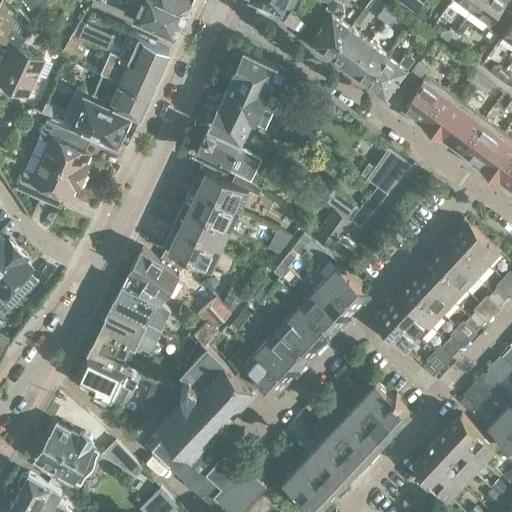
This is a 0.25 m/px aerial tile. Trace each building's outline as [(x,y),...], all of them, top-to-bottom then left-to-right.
[(0,38),(3,40),(19,6),(14,0),(0,0),(0,1),(0,38)] [(187,8),(167,0),(128,0),(124,10),(174,32),(182,16),(183,17),(187,8)] [(167,0),(187,8),(190,0),(167,0)] [(260,0),(262,2),(270,5),(269,8),(279,15),(285,1),(294,4),(296,0),(260,0)] [(331,53),(352,24),(343,18),(347,12),(345,2),(342,0),(330,0),(325,8),(331,12),(312,38),(321,45),(323,48),(327,51),(330,52),(331,53)] [(421,0),(402,0),(416,10),(423,1),(421,0)] [(450,0),(449,2),(466,15),(476,0),(450,0)] [(481,32),(491,39),(511,11),(502,4),(504,0),(476,0),(466,15),(484,27),(481,32)] [(384,20),(394,6),(387,1),(377,15),(384,20)] [(427,4),(423,1),(416,10),(425,17),(429,12),(427,4)] [(74,32),(86,11),(73,3),(56,31),(69,39),(74,32)] [(27,93),(44,56),(21,45),(32,22),(19,6),(3,40),(14,45),(0,74),(0,80),(12,86),(11,88),(13,92),(20,95),(23,94),(24,92),(27,93)] [(352,24),(356,27),(369,9),(365,6),(352,24)] [(400,11),(394,6),(384,20),(390,24),(400,11)] [(285,19),(294,26),(300,18),(291,11),(285,19)] [(163,62),(169,48),(129,30),(124,44),(112,40),(115,33),(85,21),(79,35),(108,47),(108,48),(117,52),(161,71),(165,62),(163,62)] [(341,60),(350,66),(370,38),(356,27),(352,24),(331,53),(333,54),(334,56),(338,59),(341,60)] [(416,35),(426,42),(431,33),(422,26),(416,35)] [(440,32),(449,39),(455,30),(451,27),(443,28),(440,32)] [(449,39),(458,45),(461,41),(460,34),(455,30),(449,39)] [(82,37),(74,32),(69,39),(64,47),(71,55),(82,37)] [(364,78),(367,79),(368,80),(389,52),(370,38),(350,66),(358,73),(360,75),(364,78)] [(227,84),(273,104),(279,90),(290,95),(301,81),(275,63),(244,48),(235,69),(234,69),(227,84)] [(408,66),(415,56),(407,50),(400,60),(389,52),(368,80),(370,81),(372,84),(375,87),(378,88),(387,94),(408,66)] [(115,61),(110,73),(109,74),(150,93),(156,77),(158,78),(161,71),(117,52),(113,61),(115,61)] [(422,118),(421,119),(422,120),(447,86),(428,72),(431,68),(420,60),(400,87),(410,94),(403,104),(405,106),(406,109),(412,114),(415,113),(422,118)] [(502,78),(508,69),(502,64),(493,65),(490,70),(502,78)] [(478,84),(485,76),(474,68),(468,76),(478,84)] [(508,69),(502,78),(508,82),(511,78),(511,70),(508,69)] [(142,115),(145,106),(144,105),(150,93),(109,74),(110,73),(106,71),(95,94),(142,115)] [(485,76),(478,84),(489,92),(495,84),(485,76)] [(273,104),(227,84),(220,100),(221,100),(210,122),(241,136),(251,114),(265,121),(273,104)] [(447,86),(422,120),(441,134),(466,100),(447,86)] [(117,140),(129,113),(84,93),(77,108),(62,102),(56,116),(106,138),(107,136),(117,140)] [(466,100),(441,134),(442,134),(443,134),(444,135),(445,138),(450,142),(454,142),(461,147),(485,115),(466,100)] [(480,161),(479,162),(480,162),(505,129),(485,115),(461,147),(469,153),(469,156),(475,161),(478,160),(480,161)] [(86,148),(91,137),(47,117),(39,134),(50,139),(43,156),(84,174),(89,163),(85,161),(90,149),(86,148)] [(251,176),(261,155),(239,140),(209,125),(204,134),(205,134),(198,150),(251,176)] [(499,177),(511,159),(511,134),(505,129),(480,162),(499,177)] [(271,145),(254,133),(247,142),(264,154),(271,145)] [(390,146),(384,154),(395,162),(401,153),(390,146)] [(79,186),(84,174),(43,156),(35,173),(24,169),(17,185),(61,205),(66,194),(69,195),(74,184),(79,186)] [(384,169),(365,156),(357,168),(375,181),(384,169)] [(511,159),(499,177),(500,177),(500,176),(507,182),(508,185),(511,188),(511,159)] [(190,184),(241,208),(250,187),(258,191),(261,185),(249,176),(245,185),(200,163),(190,184)] [(190,184),(181,204),(232,227),(241,208),(190,184)] [(181,204),(172,223),(222,247),(232,227),(181,204)] [(351,217),(334,205),(315,232),(332,244),(351,217)] [(464,215),(458,222),(465,228),(459,234),(488,261),(500,248),(464,215)] [(163,243),(213,266),(222,247),(172,223),(163,243)] [(270,244),(283,249),(291,229),(278,223),(270,244)] [(0,263),(19,245),(10,236),(6,240),(0,233),(0,263)] [(441,241),(476,274),(488,261),(459,234),(453,240),(446,234),(441,241)] [(298,250),(306,240),(300,236),(292,246),(298,250)] [(436,259),(465,286),(476,274),(441,241),(435,246),(442,252),(436,259)] [(166,247),(161,255),(143,244),(129,266),(146,277),(140,285),(160,298),(185,260),(166,247)] [(0,307),(5,312),(39,278),(30,269),(33,267),(24,258),(28,254),(19,245),(0,263),(0,307)] [(281,259),(287,264),(295,254),(289,249),(281,259)] [(287,264),(281,259),(274,269),(280,273),(287,264)] [(417,265),(453,298),(465,286),(436,259),(430,265),(424,259),(417,265)] [(324,276),(353,303),(360,296),(366,303),(372,297),(336,263),(324,276)] [(419,277),(413,284),(441,311),(453,298),(417,265),(412,271),(419,277)] [(161,327),(166,316),(150,308),(156,296),(137,288),(143,277),(129,268),(123,281),(122,281),(115,295),(111,303),(161,327)] [(260,286),(266,291),(275,280),(269,275),(260,286)] [(313,288),(349,321),(354,315),(348,309),(353,303),(324,276),(313,288)] [(401,283),(394,290),(430,323),(441,311),(413,284),(407,290),(401,283)] [(498,284),(493,289),(503,299),(508,293),(498,284)] [(266,291),(260,286),(253,295),(259,300),(266,291)] [(302,300),(331,327),(337,321),(343,327),(349,321),(313,288),(302,300)] [(498,304),(503,299),(493,289),(488,294),(498,304)] [(396,302),(390,309),(418,336),(430,323),(394,290),(389,295),(396,302)] [(217,296),(205,307),(202,309),(210,318),(216,324),(230,311),(217,296)] [(290,313),(325,346),(331,340),(325,333),(331,327),(302,300),(290,313)] [(239,312),(245,317),(254,307),(248,302),(239,312)] [(108,312),(101,326),(135,342),(141,329),(156,337),(161,327),(111,303),(107,311),(108,312)] [(406,349),(407,348),(418,336),(390,309),(384,314),(378,308),(371,316),(406,349)] [(475,309),(470,314),(480,324),(485,318),(475,309)] [(245,317),(239,312),(232,322),(238,326),(245,317)] [(278,325),(308,352),(314,345),(320,352),(325,346),(290,313),(278,325)] [(475,329),(480,324),(470,314),(465,319),(475,329)] [(195,333),(198,336),(199,335),(206,342),(219,327),(216,324),(210,318),(196,332),(195,333)] [(267,337),(303,370),(308,364),(302,358),(308,352),(278,325),(267,337)] [(0,326),(0,350),(10,332),(0,326)] [(93,340),(89,349),(139,372),(145,360),(129,353),(135,342),(101,326),(94,341),(93,340)] [(180,346),(191,352),(198,336),(195,333),(196,332),(190,326),(180,346)] [(452,333),(447,339),(457,348),(462,343),(452,333)] [(303,370),(267,337),(255,350),(285,376),(291,370),(297,376),(303,370)] [(452,353),(457,348),(447,339),(442,344),(452,353)] [(255,389),(208,345),(192,362),(195,364),(187,372),(191,376),(183,384),(191,391),(159,425),(166,432),(151,448),(170,466),(172,465),(213,503),(218,497),(234,511),(240,511),(267,483),(230,448),(237,441),(221,426),(255,389)] [(191,352),(180,346),(175,357),(186,362),(191,352)] [(135,381),(139,372),(89,349),(86,356),(87,357),(81,371),(97,379),(96,383),(111,390),(113,395),(119,397),(123,396),(131,380),(135,381)] [(285,376),(255,350),(244,362),(279,395),(285,389),(279,383),(285,376)] [(511,363),(511,355),(506,350),(502,354),(511,363)] [(228,358),(238,368),(244,362),(233,352),(228,358)] [(424,364),(434,373),(439,368),(429,358),(424,364)] [(489,368),(483,374),(493,383),(499,377),(489,368)] [(154,379),(172,388),(176,380),(160,372),(156,380),(154,379)] [(489,388),(493,383),(483,374),(479,379),(489,388)] [(353,402),(387,434),(410,408),(399,398),(401,395),(397,391),(395,394),(376,377),(371,382),(353,402)] [(172,388),(154,379),(150,387),(153,389),(148,398),(153,400),(152,402),(162,407),(172,388)] [(461,398),(471,407),(475,402),(465,393),(461,398)] [(500,413),(511,424),(511,401),(500,413)] [(387,434),(353,402),(329,427),(363,459),(387,434)] [(495,442),(461,410),(437,436),(471,467),(495,442)] [(488,426),(511,448),(511,424),(500,413),(488,426)] [(91,440),(92,438),(91,433),(85,429),(80,431),(79,433),(58,421),(37,456),(74,477),(95,442),(91,440)] [(363,459),(329,427),(306,452),(340,484),(363,459)] [(277,434),(284,441),(290,435),(282,428),(277,434)] [(414,461),(442,487),(448,493),(471,467),(437,436),(414,461)] [(104,450),(103,451),(137,471),(141,464),(116,437),(104,450)] [(340,484),(306,452),(282,477),(316,509),(340,484)] [(21,487),(17,494),(46,511),(68,511),(66,509),(53,501),(60,489),(30,470),(29,471),(22,472),(18,478),(20,485),(20,486),(21,487)] [(162,481),(140,501),(149,511),(162,511),(177,499),(162,481)] [(46,511),(17,494),(14,499),(12,498),(11,500),(4,502),(0,508),(1,511),(46,511)]
